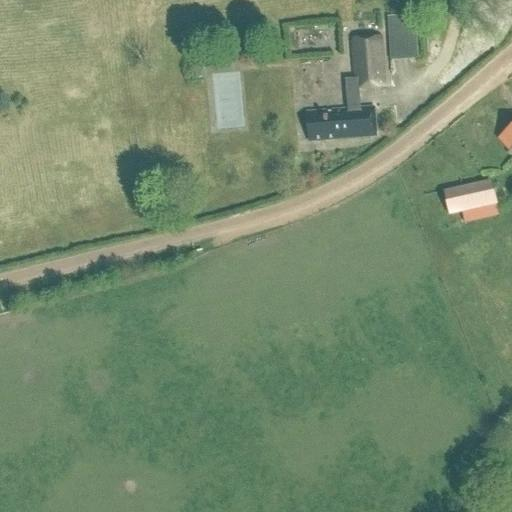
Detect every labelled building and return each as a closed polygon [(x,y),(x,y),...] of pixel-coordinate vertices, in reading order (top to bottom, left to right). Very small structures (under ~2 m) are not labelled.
[(415,16),(387,18),(388,41),(390,62),(418,60),(416,39),(415,16)] [(354,42),(357,80),(357,81),(358,91),(359,91),(386,88),(382,39),(354,42)] [(204,129),(203,84),(175,85),(176,130),(204,129)] [(308,140),(374,139),(374,111),(360,111),(349,112),(307,112),(308,140)] [(510,156),(511,158),(511,130),(501,141),(511,154),(510,156)] [(511,179),(484,137),(469,147),(504,200),(511,194),(511,179)] [(451,217),(499,205),(494,185),(446,197),(451,217)]
